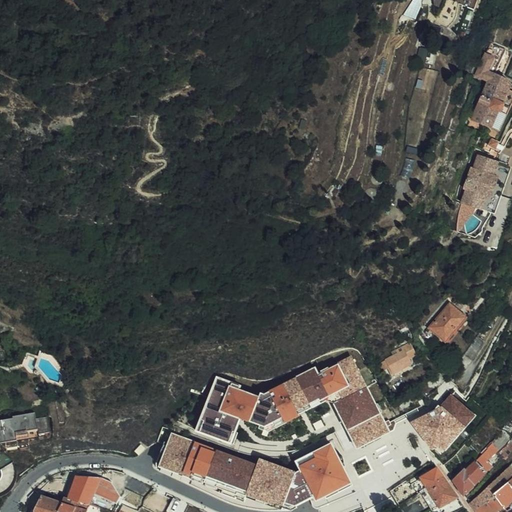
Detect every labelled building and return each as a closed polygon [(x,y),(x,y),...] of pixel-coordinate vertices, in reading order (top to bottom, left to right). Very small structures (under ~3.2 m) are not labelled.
[(414,0),(412,0),(407,14),(416,17),(421,2),(414,0)] [(511,74),(510,72),(508,71),(497,67),(504,49),(489,42),(478,68),(491,74),(473,112),(493,121),(508,91),(511,92),(511,74)] [(511,92),(508,91),(493,121),(501,124),(511,101),(511,92)] [(461,200),(481,208),(498,159),(478,152),(473,167),(470,166),(464,185),(466,186),(461,200)] [(508,162),(498,159),(481,208),(490,211),(508,162)] [(494,213),(511,165),(511,163),(508,162),(490,211),(494,213)] [(374,177),(377,175),(377,172),(376,168),(373,165),(369,165),(367,166),(365,167),(364,171),(364,175),(367,178),(371,179),(374,177)] [(371,192),(373,188),(372,184),(369,182),(364,180),(361,182),(359,185),(359,189),(361,193),(364,194),(368,194),(371,192)] [(426,323),(434,329),(442,336),(451,324),(455,326),(461,320),(465,314),(457,307),(446,299),(426,323)] [(448,341),(458,329),(457,328),(455,326),(451,324),(442,336),(448,341)] [(461,349),(465,352),(478,333),(475,331),(461,349)] [(482,336),(479,334),(467,353),(469,355),(482,336)] [(409,348),(404,339),(399,342),(404,351),(409,348)] [(398,355),(404,351),(399,342),(393,345),(398,355)] [(387,366),(406,355),(404,351),(398,355),(393,345),(380,352),(387,366)] [(215,379),(196,426),(233,443),(246,414),(279,426),(332,398),(359,448),(390,429),(350,355),(319,371),(315,365),(262,394),(215,379)] [(412,421),(442,453),(477,414),(453,391),(433,410),(412,421)] [(0,472),(0,470),(1,467),(0,464),(14,457),(13,449),(29,446),(28,441),(36,440),(32,417),(10,419),(10,422),(0,423),(0,472)] [(287,465),(172,433),(161,464),(292,506),(353,480),(333,443),(287,465)] [(492,452),(487,447),(476,458),(477,460),(466,470),(465,470),(463,468),(453,478),(464,493),(486,470),(480,464),(492,452)] [(426,485),(442,476),(436,467),(416,479),(421,488),(426,485)] [(58,476),(53,490),(55,490),(66,493),(68,493),(76,471),(58,476)] [(68,493),(88,500),(89,498),(101,473),(76,471),(68,493)] [(456,496),(442,476),(426,485),(439,506),(456,496)] [(511,477),(504,485),(504,486),(493,494),(505,508),(511,500),(511,477)] [(439,506),(426,485),(421,488),(418,491),(430,511),(439,506)] [(66,493),(55,490),(54,495),(42,491),(31,511),(54,511),(61,497),(64,498),(66,493)] [(486,496),(482,491),(469,502),(473,507),(486,496)] [(82,511),(88,500),(68,493),(66,493),(64,498),(61,497),(54,511),(82,511)] [(476,511),(498,511),(505,508),(493,494),(475,509),(476,511)] [(96,511),(101,503),(89,498),(88,500),(82,511),(96,511)] [(135,511),(137,509),(138,507),(122,501),(117,510),(115,511),(135,511)] [(108,511),(111,508),(101,503),(96,511),(108,511)]
